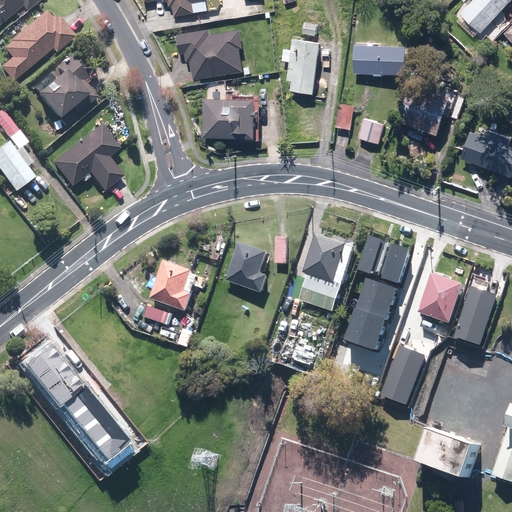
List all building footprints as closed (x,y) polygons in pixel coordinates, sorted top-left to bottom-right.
[(0,0),(0,24),(22,7),(25,11),(37,0),(0,0)] [(145,0),(145,2),(160,0),(163,0),(164,2),(170,1),(170,6),(174,5),(175,15),(195,13),(194,2),(207,1),(206,0),(145,0)] [(511,0),(474,0),(462,13),(482,33),(511,2),(511,0)] [(51,17),(45,11),(2,48),(11,57),(0,66),(0,68),(12,82),(51,49),(55,53),(74,37),(57,17),(55,19),(52,16),(51,17)] [(319,23),(305,23),(305,35),(318,35),(319,23)] [(208,30),(179,33),(182,55),(187,54),(188,62),(191,61),(194,79),(243,72),(240,48),(244,48),(241,31),(210,36),(208,30)] [(320,41),(294,38),(293,50),(286,49),(284,61),(291,61),(291,72),(287,72),(287,80),(294,80),(293,91),(315,93),(320,41)] [(408,46),(357,44),(355,72),(407,74),(408,46)] [(38,93),(35,95),(56,118),(69,107),(75,115),(97,95),(84,80),(88,76),(81,68),(82,67),(71,54),(56,68),(60,73),(53,79),(49,74),(33,88),(38,93)] [(447,89),(418,78),(403,121),(424,129),(422,133),(427,134),(428,130),(439,134),(447,115),(450,116),(459,91),(448,87),(447,89)] [(260,99),(206,97),(206,137),(239,137),(239,141),(260,141),(260,127),(257,127),(257,120),(260,120),(260,99)] [(355,105),(340,103),(337,127),(352,129),(355,105)] [(18,129),(0,109),(0,108),(0,126),(8,137),(18,129)] [(387,124),(365,118),(360,139),(382,144),(387,124)] [(119,149),(99,124),(52,162),(71,186),(88,172),(103,191),(121,176),(107,158),(119,149)] [(511,146),(473,132),(464,158),(511,175),(511,146)] [(33,177),(6,142),(0,146),(0,172),(15,191),(33,177)] [(317,233),(302,276),(305,277),(338,289),(353,246),(317,233)] [(368,235),(357,269),(370,273),(371,271),(376,272),(386,241),(381,240),(381,239),(368,235)] [(289,237),(277,237),(276,263),(288,264),(289,237)] [(240,243),(227,281),(264,293),(269,276),(261,273),(268,252),(240,243)] [(390,243),(380,274),(382,274),(381,278),(397,283),(409,248),(392,243),(392,244),(390,243)] [(148,266),(140,258),(123,277),(131,284),(148,266)] [(153,299),(187,311),(199,276),(192,274),(193,272),(166,262),(153,299)] [(458,282),(433,274),(420,313),(451,323),(460,294),(455,292),(458,282)] [(338,289),(305,277),(298,299),(330,310),(338,289)] [(366,278),(361,293),(391,303),(396,288),(366,278)] [(496,294),(473,286),(456,337),(479,345),(496,294)] [(361,293),(356,308),(386,318),(391,303),(361,293)] [(173,314),(149,305),(144,317),(169,326),(173,314)] [(354,308),(349,324),(379,334),(384,319),(386,319),(386,318),(356,308),(354,308)] [(418,321),(408,318),(404,332),(414,335),(418,321)] [(349,324),(343,340),(374,350),(379,334),(349,324)] [(197,333),(187,329),(181,344),(191,348),(197,333)] [(49,345),(27,363),(38,377),(61,359),(49,345)] [(399,345),(380,395),(406,405),(425,355),(399,345)] [(316,380),(326,359),(310,350),(299,371),(316,380)] [(61,359),(38,377),(49,390),(71,373),(61,359)] [(71,373),(49,390),(61,406),(64,403),(84,388),(71,373)] [(129,405),(114,384),(97,396),(113,417),(129,405)] [(84,388),(64,403),(75,416),(97,399),(87,386),(84,388)] [(97,399),(75,416),(85,429),(107,412),(97,399)] [(507,427),(491,474),(511,481),(511,403),(510,403),(502,425),(507,427)] [(107,412),(85,429),(98,445),(120,427),(107,412)] [(120,427),(98,445),(109,459),(131,441),(120,427)] [(424,427),(412,460),(458,476),(470,444),(424,427)]
